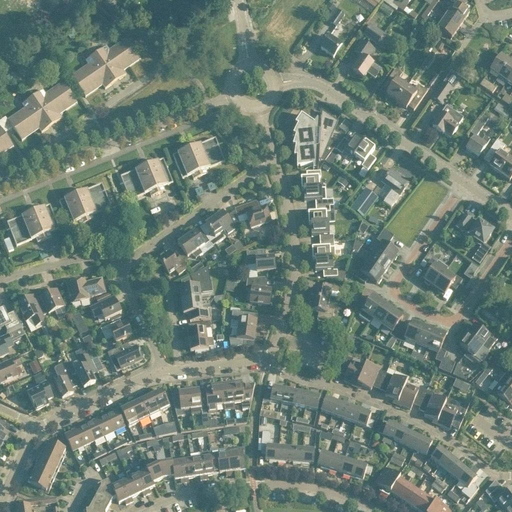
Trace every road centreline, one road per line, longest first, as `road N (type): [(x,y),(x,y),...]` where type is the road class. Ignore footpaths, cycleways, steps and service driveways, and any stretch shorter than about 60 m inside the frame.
road 1 (residential): [(462,182),(397,280),(399,300),(450,321),(511,240)]
road 2 (residential): [(511,476),(495,475),(391,410),(293,378),(270,362)]
road 3 (residential): [(0,200),(234,97)]
road 4 (residential): [(152,511),(205,494),(281,485),(320,488),(380,511)]
road 5 (residential): [(462,182),(314,83),(272,86)]
road 6 (residential): [(270,362),(288,306),(291,252),(271,165)]
road 7 (residential): [(143,252),(271,165)]
road 8 (residential): [(35,429),(161,370)]
road 9 (residential): [(0,281),(95,256),(127,265)]
road 10 (residential): [(178,368),(169,288),(143,252)]
